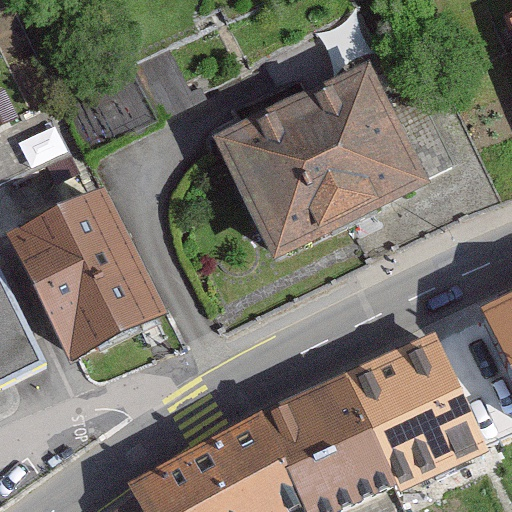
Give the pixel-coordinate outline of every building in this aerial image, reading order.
[(226,142),(276,256),(429,188),(379,75),(226,142)] [(13,240),(73,360),(164,315),(105,195),(13,240)] [(0,384),(40,366),(0,281),(0,384)] [(511,352),(511,312),(498,319),(511,352)] [(401,496),(490,456),(435,337),(348,384),(394,480),(401,496)] [(307,511),(324,511),(394,480),(348,384),(263,426),(307,511)] [(306,511),(307,511),(263,426),(136,492),(140,500),(146,511),(306,511)] [(146,511),(140,500),(119,511),(146,511)]
